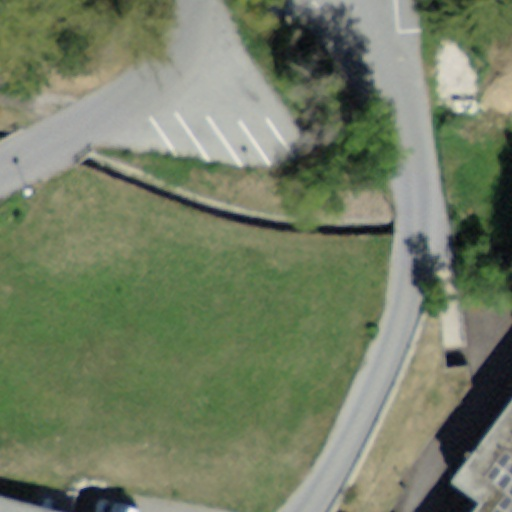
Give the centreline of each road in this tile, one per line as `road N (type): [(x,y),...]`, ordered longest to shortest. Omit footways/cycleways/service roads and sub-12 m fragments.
road 1 (residential): [(296,511),(356,417),(391,334),(417,240),(416,185),(371,0)]
road 2 (residential): [(0,172),(165,82),(188,58),(201,0)]
road 3 (residential): [(418,511),(471,396)]
